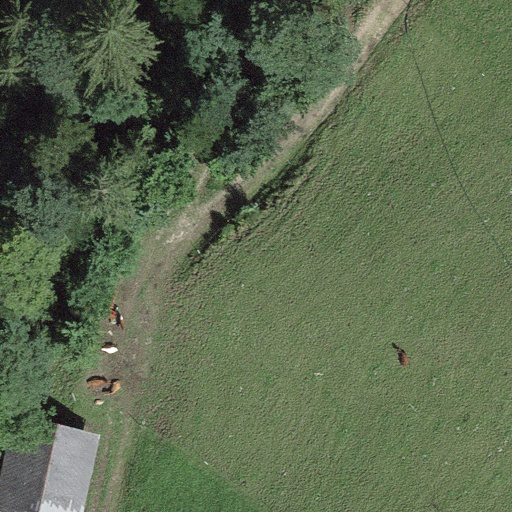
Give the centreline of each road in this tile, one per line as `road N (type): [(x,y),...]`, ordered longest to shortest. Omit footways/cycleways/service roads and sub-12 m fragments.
road 1 (track): [(105,511),(159,277),(251,178),(272,0)]
road 2 (track): [(251,178),(395,0)]
